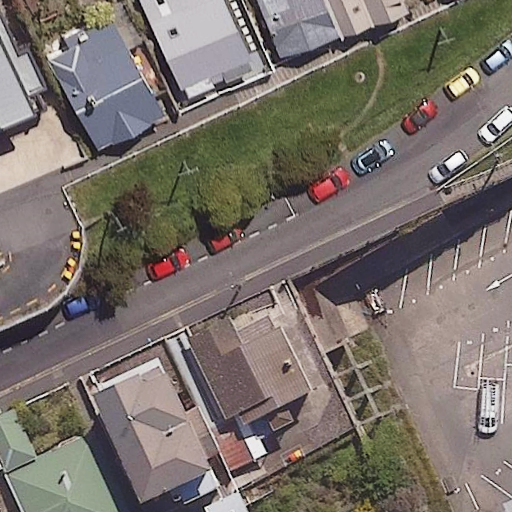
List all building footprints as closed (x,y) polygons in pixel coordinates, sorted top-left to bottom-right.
[(251,65),(222,0),(139,0),(181,95),(251,65)] [(336,32),(323,0),(258,0),(280,54),(336,32)] [(323,0),(336,32),(404,5),(401,0),(323,0)] [(0,124),(3,124),(0,117),(39,100),(32,85),(43,80),(26,44),(15,49),(0,14),(0,124)] [(122,22),(116,25),(112,17),(46,51),(96,146),(161,112),(126,44),(132,41),(122,22)] [(511,188),(342,270),(448,511),(473,511),(501,499),(511,493),(511,188)] [(233,318),(195,333),(231,419),(242,415),(249,423),(320,391),(284,311),(242,329),(233,318)] [(173,362),(104,392),(151,498),(220,468),(173,362)] [(20,411),(0,420),(0,453),(28,511),(131,511),(93,431),(42,456),(20,411)] [(254,511),(245,491),(212,505),(215,511),(254,511)] [(511,511),(511,493),(501,499),(507,511),(511,511)]
